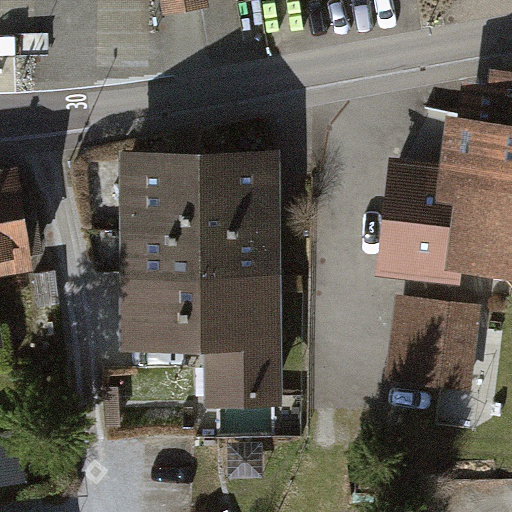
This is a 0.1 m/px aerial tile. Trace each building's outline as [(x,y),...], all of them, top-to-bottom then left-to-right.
[(211,1),(210,0),(164,0),(166,9),(211,1)] [(511,73),(506,73),(505,87),(479,84),(471,155),(470,168),(460,257),(511,262),(511,73)] [(269,154),(126,154),(126,335),(215,335),(215,394),(269,394),(269,154)] [(457,276),(460,257),(470,168),(387,155),(371,263),(457,276)] [(0,259),(27,255),(26,249),(38,247),(30,194),(20,195),(16,172),(0,174),(0,259)] [(476,306),(404,297),(394,375),(467,384),(476,306)]
